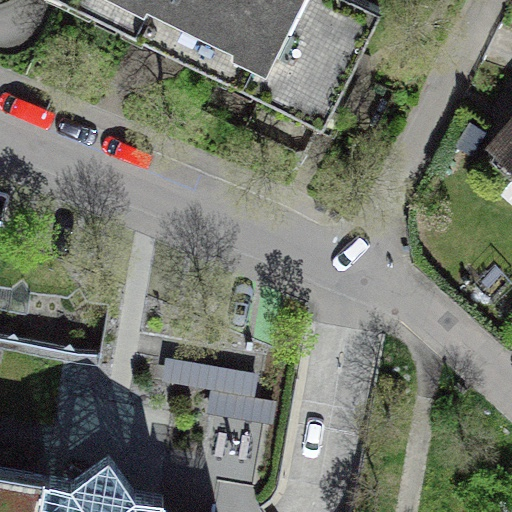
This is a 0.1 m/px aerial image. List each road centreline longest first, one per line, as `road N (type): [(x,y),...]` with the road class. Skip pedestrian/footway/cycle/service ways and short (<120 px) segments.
road 1 (residential): [(360,266),(0,121)]
road 2 (residential): [(492,0),(360,266)]
road 3 (residential): [(511,387),(397,286),(360,266)]
